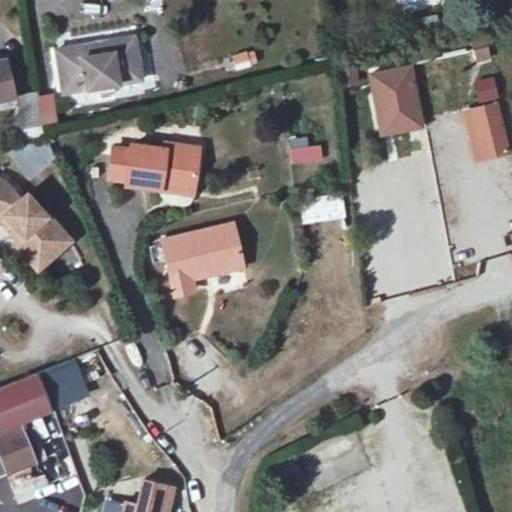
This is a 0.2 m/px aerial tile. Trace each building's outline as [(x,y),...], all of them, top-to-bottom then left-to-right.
[(396,0),(399,12),(441,1),(440,0),(396,0)] [(414,41),(440,34),(436,15),(409,21),(414,41)] [(136,39),(60,52),(66,93),(143,80),(136,39)] [(234,70),(257,62),(252,49),(230,57),(234,70)] [(0,61),(0,100),(13,97),(5,60),(0,61)] [(411,67),(374,74),(384,130),(421,124),(411,67)] [(473,82),(480,103),(499,98),(493,76),(473,82)] [(17,96),(25,129),(47,125),(41,91),(17,96)] [(511,149),(500,104),(475,110),(486,158),(511,151),(511,149)] [(21,180),(57,165),(45,135),(9,150),(21,180)] [(320,140),(289,143),(290,165),(322,163),(320,140)] [(160,184),(192,187),(198,148),(164,143),(163,149),(130,144),(130,150),(112,148),(108,178),(125,180),(125,183),(159,188),(160,184)] [(0,220),(17,240),(13,242),(36,269),(69,240),(46,214),(45,215),(25,193),(19,198),(4,181),(0,179),(0,220)] [(191,198),(192,187),(160,184),(159,188),(161,192),(163,197),(169,201),(183,205),(189,202),(191,198)] [(302,197),(302,221),(344,221),(344,197),(302,197)] [(208,268),(210,273),(242,266),(232,223),(162,240),(174,295),(189,291),(185,274),(208,268)] [(185,274),(189,291),(194,290),(191,278),(210,273),(208,268),(185,274)] [(0,387),(0,445),(16,484),(33,477),(27,464),(33,461),(20,429),(25,427),(23,422),(51,410),(37,372),(0,387)] [(49,484),(70,475),(62,454),(41,463),(49,484)] [(168,511),(174,487),(145,481),(140,505),(127,503),(125,511),(168,511)]
